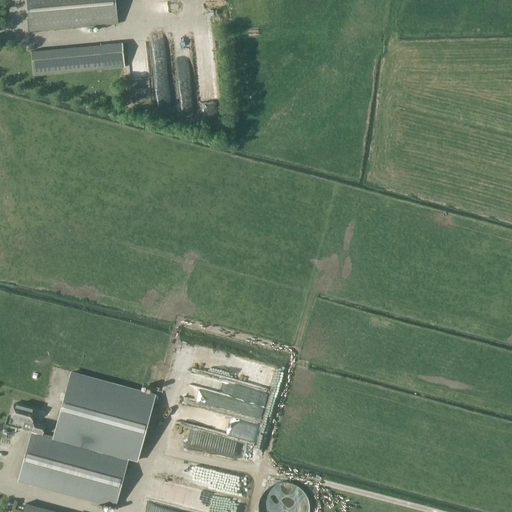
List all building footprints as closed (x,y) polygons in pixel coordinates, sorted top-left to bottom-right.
[(27,0),(30,31),(118,24),(116,0),(27,0)] [(103,69),(103,64),(101,45),(31,52),(33,64),(34,76),(103,69)] [(72,374),(54,438),(128,459),(137,461),(155,397),(72,374)] [(15,404),(11,418),(32,424),(36,410),(15,404)] [(128,459),(54,438),(43,435),(46,424),(35,421),(32,432),(19,481),(115,507),(125,472),(128,459)]
